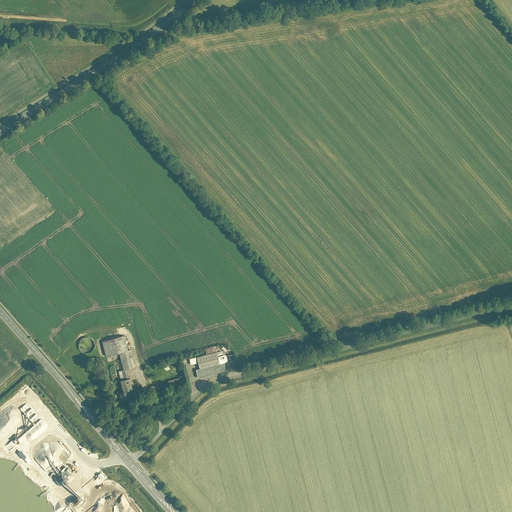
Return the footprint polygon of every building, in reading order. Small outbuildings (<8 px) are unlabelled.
[(120,355),(124,371),(128,370),(135,369),(131,351),(128,351),(125,337),(103,342),(107,358),(120,355)] [(79,344),(79,347),(80,351),(84,354),(87,355),(91,354),(93,353),(95,350),(96,346),(95,343),(92,340),(88,338),(85,339),(82,340),(81,342),(79,344)] [(206,350),(207,356),(197,359),(190,360),(192,366),(198,364),(200,371),(197,372),(199,380),(229,372),(227,365),(228,364),(226,356),(218,358),(217,353),(215,347),(206,350)] [(119,373),(124,392),(127,391),(133,389),(128,370),(124,371),(119,373)] [(168,382),(170,389),(187,384),(184,376),(168,382)] [(128,392),(127,391),(120,393),(122,401),(130,399),(129,397),(130,397),(129,392),(128,392)]
